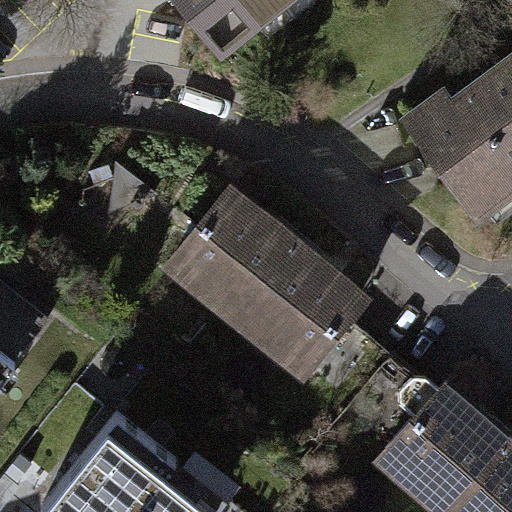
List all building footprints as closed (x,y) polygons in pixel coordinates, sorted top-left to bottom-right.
[(171,0),(228,71),(318,0),(171,0)] [(511,57),(408,132),(487,241),(511,223),(511,57)] [(234,195),(169,280),(313,389),(378,304),(234,195)] [(0,363),(0,403),(19,378),(0,363)] [(511,511),(511,447),(449,392),(379,469),(427,511),(511,511)] [(119,405),(38,502),(49,511),(178,511),(207,479),(119,405)]
